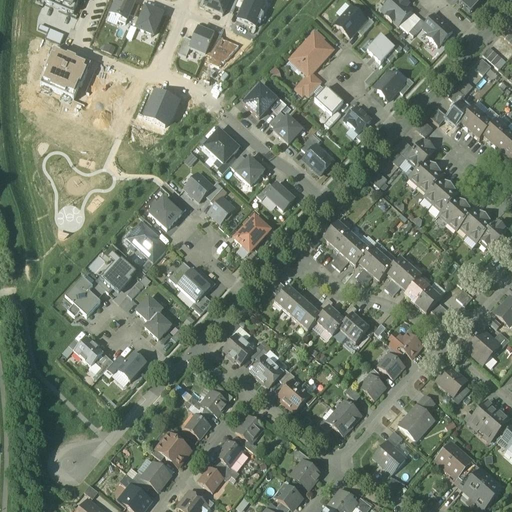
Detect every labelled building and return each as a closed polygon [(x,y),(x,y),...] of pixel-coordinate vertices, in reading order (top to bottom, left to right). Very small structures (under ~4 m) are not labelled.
[(40,0),(40,1),(45,3),(44,5),(52,9),(53,7),(59,10),(58,11),(67,15),(68,13),(73,15),(79,0),(40,0)] [(117,0),(110,16),(119,20),(126,23),(129,16),(134,5),(123,0),(117,0)] [(222,18),(225,12),(229,0),(208,0),(204,10),(222,18)] [(229,0),(225,12),(232,15),(235,9),(238,0),(229,0)] [(238,0),(235,9),(241,12),(246,0),(238,0)] [(246,0),(241,12),(237,21),(248,26),(248,27),(255,30),(258,24),(260,25),(263,17),(261,16),(265,7),(247,0),(246,0)] [(406,8),(400,3),(397,0),(392,0),(381,12),(386,18),(385,19),(391,25),(392,23),(398,28),(399,27),(411,14),(412,13),(406,8)] [(468,8),(472,12),(483,0),(460,0),(463,3),(460,7),(465,11),(468,8)] [(140,7),(134,5),(129,16),(135,19),(140,7)] [(341,21),(351,10),(345,5),(335,15),(341,21)] [(136,31),(153,38),(162,17),(145,10),(136,31)] [(349,40),(355,33),(365,23),(364,23),(351,10),(341,21),(335,27),(349,40)] [(420,22),(411,14),(399,27),(408,36),(408,35),(420,22)] [(119,20),(110,16),(107,23),(116,27),(118,23),(119,20)] [(421,30),(428,36),(431,39),(429,42),(437,50),(439,47),(440,47),(452,34),(433,17),(425,26),(421,30)] [(365,23),(355,33),(361,39),(373,25),(367,20),(364,23),(365,23)] [(420,22),(408,35),(413,39),(421,30),(425,26),(420,22)] [(511,24),(500,37),(511,47),(511,24)] [(136,31),(130,28),(126,40),(131,42),(136,31)] [(189,51),(205,58),(213,38),(197,31),(192,43),(189,51)] [(63,38),(49,32),(47,35),(45,41),(59,47),(63,38)] [(253,43),(238,36),(234,46),(239,49),(245,52),(253,43)] [(332,53),(314,36),(303,48),(305,50),(297,59),(294,57),(290,62),(298,70),(308,79),(310,76),(332,53)] [(239,49),(234,46),(213,38),(205,58),(210,60),(221,65),(223,66),(239,49)] [(385,60),(393,51),(380,39),(374,46),(367,54),(380,66),(385,60)] [(189,51),(192,43),(185,40),(178,56),(186,60),(189,51)] [(366,55),(367,54),(374,46),(368,41),(360,50),(366,55)] [(402,51),(397,47),(393,51),(385,60),(389,64),(402,51)] [(106,48),(103,54),(112,58),(114,52),(106,48)] [(303,48),(294,57),(297,59),(305,50),(303,48)] [(482,58),(499,73),(506,65),(489,50),(482,58)] [(67,60),(68,58),(53,51),(44,73),(46,74),(40,87),(73,101),(79,88),(80,88),(90,67),(74,60),(73,62),(67,60)] [(208,66),(219,71),(221,65),(210,60),(208,66)] [(294,74),(298,70),(290,62),(286,67),(294,74)] [(473,71),(478,75),(486,66),(481,62),(473,71)] [(490,70),(486,66),(478,75),(482,79),(485,76),(489,71),(490,70)] [(396,71),(391,76),(403,87),(408,82),(396,71)] [(497,79),(489,71),(485,76),(493,83),(497,79)] [(279,73),(271,75),(272,82),(281,80),(279,73)] [(384,101),(387,104),(397,93),(403,87),(391,76),(389,74),(373,91),(377,94),(376,94),(384,101)] [(130,90),(99,76),(85,109),(116,122),(130,90)] [(321,86),(310,76),(308,79),(295,92),(302,98),(304,95),(309,99),(313,94),(319,88),(321,86)] [(403,87),(397,93),(402,97),(413,85),(408,81),(408,82),(403,87)] [(455,91),(460,95),(468,86),(463,82),(455,91)] [(472,90),(468,86),(460,95),(464,99),(472,90)] [(260,88),(243,107),(259,121),(269,111),(276,103),(260,88)] [(324,92),(319,88),(313,94),(318,99),(324,92)] [(343,106),(325,90),(324,92),(318,99),(314,103),(331,119),(336,113),(343,106)] [(452,104),(460,95),(455,91),(447,100),(452,104)] [(155,95),(153,98),(144,121),(165,130),(171,123),(179,105),(155,95)] [(459,106),(464,99),(460,95),(452,104),(456,108),(459,106)] [(138,118),(144,121),(153,98),(147,96),(138,118)] [(276,103),(269,111),(277,118),(280,115),(286,109),(278,101),(276,103)] [(482,119),(487,113),(478,104),(473,110),(482,119)] [(455,130),(459,125),(469,114),(459,106),(456,108),(446,119),(445,121),(455,130)] [(356,110),(343,123),(351,130),(358,137),(368,126),(370,124),(356,110)] [(473,110),(469,114),(459,125),(469,134),(482,119),(473,110)] [(434,124),(442,115),(437,111),(429,120),(434,124)] [(487,113),(482,119),(492,127),(495,123),(497,120),(491,114),(492,113),(489,111),(487,113)] [(341,117),(336,113),(331,119),(324,127),(328,131),(341,117)] [(275,132),(286,121),(280,115),(277,118),(269,127),(275,132)] [(446,119),(442,115),(434,124),(438,128),(445,121),(446,119)] [(492,127),(482,119),(469,134),(478,142),(482,139),(492,127)] [(273,135),(288,148),(301,133),(286,120),(286,121),(275,132),(273,135)] [(415,132),(424,140),(432,131),(423,123),(415,132)] [(495,123),(492,127),(482,139),(491,147),(505,132),(495,123)] [(372,130),(368,126),(358,137),(355,140),(360,144),(372,130)] [(353,143),(355,140),(358,137),(351,130),(345,136),(353,143)] [(511,143),(511,138),(505,132),(491,147),(501,156),(511,143)] [(238,152),(218,133),(203,149),(223,168),(231,159),(238,152)] [(315,149),(319,145),(312,138),(300,151),(307,157),(315,149)] [(413,167),(417,171),(426,162),(434,153),(433,152),(434,152),(431,149),(427,150),(426,149),(426,145),(424,143),(423,143),(422,142),(414,152),(406,161),(413,167)] [(511,143),(501,156),(511,164),(511,162),(511,143)] [(405,144),(397,153),(389,162),(398,170),(399,169),(406,161),(414,152),(405,144)] [(315,149),(307,157),(302,162),(320,178),(332,165),(315,149)] [(191,156),(183,165),(189,170),(197,162),(191,156)] [(236,163),(230,170),(236,175),(246,163),(241,158),(236,163)] [(219,172),(224,176),(230,170),(236,163),(231,159),(223,168),(219,172)] [(263,175),(248,161),(246,163),(236,175),(235,176),(250,189),(263,175)] [(406,175),(413,167),(406,161),(399,169),(406,175)] [(429,165),(426,162),(417,171),(409,181),(418,188),(433,172),(433,171),(432,168),(433,167),(430,164),(429,165)] [(433,172),(418,188),(427,196),(440,180),(443,177),(440,174),(437,171),(437,172),(433,172)] [(370,184),(379,191),(387,182),(378,175),(370,184)] [(212,190),(197,177),(184,191),(199,205),(204,199),(212,191),(212,190)] [(444,183),(440,180),(427,196),(424,199),(433,207),(447,190),(447,186),(444,183)] [(216,186),(212,190),(212,191),(204,199),(210,205),(222,192),(222,191),(216,186)] [(265,198),(273,190),(268,186),(256,199),(261,204),(266,199),(265,198)] [(294,203),(276,187),(273,190),(265,198),(266,199),(283,214),(294,203)] [(414,189),(411,194),(419,199),(422,193),(414,189)] [(448,190),(447,190),(433,207),(441,214),(455,199),(458,196),(454,193),(455,192),(452,190),(451,190),(448,190)] [(226,196),(222,192),(210,205),(215,209),(221,201),(226,196)] [(459,202),(455,199),(441,214),(439,217),(447,225),(462,208),(462,205),(462,204),(459,201),(459,202)] [(167,206),(180,218),(186,212),(172,200),(167,206)] [(233,212),(221,201),(215,209),(208,216),(220,227),(224,222),(226,224),(231,219),(229,217),(233,212)] [(158,207),(153,212),(148,217),(166,233),(180,218),(167,206),(163,202),(158,207)] [(153,212),(158,207),(154,203),(149,209),(153,212)] [(462,209),(462,208),(447,225),(456,233),(459,230),(472,214),(469,211),(470,211),(466,208),(462,209)] [(475,211),(472,214),(459,230),(467,238),(482,221),(482,220),(482,217),(483,217),(479,214),(475,211)] [(241,249),(249,256),(252,252),(269,234),(254,220),(234,242),(241,249)] [(483,221),(482,221),(467,238),(476,245),(479,242),(493,227),(489,223),(490,223),(486,220),(483,221)] [(495,224),(493,227),(479,242),(489,251),(493,247),(494,248),(503,238),(501,237),(505,233),(495,224)] [(324,242),(334,251),(347,235),(337,226),(325,240),(323,241),(324,242)] [(153,238),(142,227),(134,235),(128,242),(137,250),(149,261),(150,262),(160,250),(162,249),(151,239),(153,238)] [(133,254),(137,250),(128,242),(134,235),(130,232),(123,239),(123,245),(133,254)] [(309,246),(315,252),(324,242),(323,241),(325,240),(319,234),(309,246)] [(340,256),(344,260),(358,245),(347,235),(334,251),(340,256)] [(371,251),(375,246),(368,239),(366,241),(363,238),(358,245),(368,254),(371,251)] [(471,250),(476,245),(467,238),(463,243),(471,250)] [(355,269),(358,266),(368,254),(358,245),(344,260),(349,264),(355,269)] [(382,260),(387,254),(377,245),(375,246),(371,251),(382,260)] [(236,255),(243,262),(249,256),(241,249),(236,255)] [(165,254),(160,250),(150,262),(149,261),(147,263),(153,268),(165,254)] [(364,271),(368,275),(382,260),(371,251),(368,254),(358,266),(364,271)] [(257,256),(252,252),(249,256),(243,262),(240,265),(245,269),(257,256)] [(114,264),(118,260),(112,254),(108,259),(114,264)] [(392,269),(397,264),(387,254),(382,260),(392,269)] [(331,266),(335,270),(344,260),(340,256),(331,266)] [(99,280),(102,283),(107,278),(117,287),(121,291),(130,282),(136,276),(118,260),(114,264),(99,280)] [(344,260),(335,270),(340,274),(349,264),(344,260)] [(379,284),(386,277),(392,269),(382,260),(368,275),(373,279),(379,284)] [(392,282),(396,286),(410,271),(399,262),(397,264),(392,269),(386,277),(392,282)] [(168,282),(176,289),(191,273),(183,266),(168,282)] [(360,285),(368,275),(364,271),(356,281),(360,285)] [(401,290),(407,295),(418,283),(420,280),(410,271),(396,286),(401,290)] [(462,272),(457,278),(466,286),(471,280),(462,272)] [(210,290),(195,277),(191,273),(176,289),(194,306),(195,306),(203,298),(210,290)] [(195,277),(210,290),(213,286),(199,273),(197,274),(195,277)] [(373,279),(368,275),(360,285),(365,289),(373,279)] [(102,283),(112,292),(117,287),(107,278),(102,283)] [(462,291),(466,286),(457,278),(453,283),(462,291)] [(90,288),(94,284),(88,279),(84,283),(90,288)] [(145,279),(139,285),(143,289),(145,290),(150,284),(145,279)] [(108,297),(112,292),(102,283),(99,280),(95,285),(105,294),(108,297)] [(83,317),(86,320),(100,306),(97,303),(88,295),(92,291),(90,288),(84,283),(82,281),(64,300),(72,308),(80,314),(83,317)] [(121,291),(117,287),(112,292),(118,298),(131,283),(130,282),(121,291)] [(384,291),(388,295),(396,286),(392,282),(384,291)] [(273,295),(281,287),(277,283),(269,291),(273,295)] [(404,298),(415,307),(428,292),(418,283),(407,295),(404,298)] [(98,302),(105,294),(95,285),(94,284),(90,288),(92,291),(88,295),(97,303),(98,302)] [(127,298),(131,302),(143,289),(139,285),(139,284),(127,298)] [(215,287),(213,286),(210,290),(203,298),(204,299),(215,287)] [(401,290),(396,286),(388,295),(393,299),(401,290)] [(434,286),(428,292),(439,301),(444,295),(434,286)] [(286,291),(281,287),(273,295),(278,299),(286,291)] [(274,304),(282,312),(296,297),(287,289),(286,291),(278,299),(274,304)] [(437,304),(439,301),(428,292),(415,307),(426,317),(429,312),(437,304)] [(456,301),(464,309),(472,300),(463,292),(456,301)] [(304,304),(296,297),(282,312),(290,319),(304,304)] [(195,306),(194,306),(191,310),(200,318),(211,305),(204,299),(203,298),(195,306)] [(63,302),(71,309),(72,308),(64,300),(63,302)] [(161,313),(148,301),(136,314),(148,326),(149,326),(157,317),(157,318),(161,313)] [(321,311),(324,314),(328,309),(332,305),(327,301),(320,310),(321,311)] [(495,317),(508,329),(511,324),(511,302),(510,301),(505,306),(505,307),(503,310),(502,310),(501,310),(495,317)] [(312,311),(304,304),(290,319),(299,327),(312,311)] [(429,312),(434,316),(441,308),(437,304),(429,312)] [(80,314),(72,308),(71,309),(67,314),(74,320),(78,316),(80,314)] [(343,316),(348,320),(352,317),(356,312),(351,308),(343,316)] [(434,316),(438,320),(446,312),(441,308),(434,316)] [(328,309),(324,314),(320,318),(315,325),(323,332),(337,317),(328,309)] [(315,325),(320,318),(317,315),(312,311),(299,327),(307,334),(311,330),(315,325)] [(438,320),(443,324),(450,316),(446,312),(438,320)] [(443,324),(447,328),(455,320),(450,316),(443,324)] [(170,329),(157,318),(157,317),(149,326),(148,326),(144,330),(158,343),(170,329)] [(345,324),(337,317),(323,332),(331,339),(333,338),(338,332),(345,324)] [(348,320),(345,324),(338,332),(346,339),(360,324),(352,317),(348,320)] [(183,325),(188,330),(194,323),(189,319),(183,325)] [(493,320),(488,326),(497,333),(502,328),(493,320)] [(368,331),(360,324),(346,339),(354,346),(355,347),(365,336),(368,331)] [(226,336),(230,340),(234,335),(240,329),(235,325),(226,336)] [(315,325),(311,330),(319,337),(323,332),(315,325)] [(171,341),(175,345),(187,332),(183,327),(171,341)] [(369,340),(373,335),(377,331),(373,327),(368,331),(365,336),(369,340)] [(380,327),(377,331),(373,335),(377,339),(385,331),(380,327)] [(250,338),(240,329),(234,335),(236,337),(245,345),(249,339),(250,338)] [(323,332),(319,337),(327,344),(331,339),(323,332)] [(338,332),(333,338),(341,345),(346,339),(338,332)] [(465,350),(482,366),(483,365),(480,362),(486,355),(489,357),(497,349),(497,348),(492,343),(480,333),(465,350)] [(396,347),(403,340),(395,334),(388,343),(392,346),(393,344),(396,347)] [(497,349),(501,353),(509,344),(499,335),(492,343),(497,348),(497,349)] [(166,336),(160,343),(164,346),(170,340),(166,336)] [(405,355),(411,361),(422,349),(407,336),(403,340),(396,347),(396,348),(405,355)] [(222,352),(231,360),(245,345),(236,337),(222,352)] [(249,339),(245,345),(253,353),(256,349),(258,347),(249,339)] [(346,339),(341,345),(349,352),(354,346),(346,339)] [(103,356),(86,340),(80,347),(73,354),(90,370),(94,365),(103,356)] [(68,349),(73,354),(80,347),(75,342),(68,349)] [(389,349),(390,350),(399,358),(401,360),(405,355),(396,348),(396,347),(393,344),(392,346),(389,349)] [(253,353),(245,345),(231,360),(240,368),(249,358),(254,353),(253,353)] [(73,354),(68,349),(62,356),(67,361),(73,354)] [(261,353),(256,349),(253,353),(254,353),(249,358),(253,362),(254,361),(261,353)] [(399,358),(390,350),(386,355),(388,357),(395,363),(399,358)] [(254,361),(259,365),(264,359),(267,356),(263,351),(261,353),(254,361)] [(270,353),(267,356),(264,359),(273,367),(278,361),(270,353)] [(133,355),(125,364),(116,373),(117,373),(130,385),(146,367),(133,355)] [(480,362),(483,365),(489,357),(486,355),(480,362)] [(113,365),(103,356),(94,365),(101,371),(97,375),(101,378),(103,376),(107,372),(113,365)] [(378,369),(393,382),(403,370),(395,363),(388,357),(378,369)] [(125,364),(119,359),(113,365),(107,372),(113,378),(117,373),(116,373),(125,364)] [(250,375),(259,383),(273,367),(264,359),(259,365),(250,375)] [(287,369),(278,361),(273,367),(282,375),(285,372),(287,369)] [(95,377),(97,375),(101,371),(94,365),(90,370),(89,371),(95,377)] [(282,375),(273,367),(259,383),(268,390),(277,381),(282,375)] [(453,399),(463,387),(466,384),(449,369),(436,384),(447,394),(449,391),(454,396),(452,398),(453,399)] [(370,378),(376,383),(380,379),(371,371),(367,375),(370,378)] [(109,382),(113,378),(107,372),(103,376),(109,382)] [(282,384),(289,376),(285,372),(282,375),(277,381),(281,385),(282,384)] [(289,375),(289,376),(282,384),(286,388),(292,382),(294,380),(289,375)] [(359,390),(374,403),(385,391),(376,383),(370,378),(359,390)] [(276,400),(285,408),(301,390),(292,382),(286,388),(276,400)] [(305,385),(301,390),(310,398),(312,395),(312,396),(314,393),(313,393),(316,390),(312,387),(310,390),(305,385)] [(218,399),(223,393),(216,387),(211,393),(218,399)] [(451,401),(458,407),(470,393),(463,387),(453,399),(451,401)] [(173,393),(183,401),(187,396),(178,388),(173,393)] [(201,399),(197,404),(200,407),(204,401),(211,393),(205,389),(199,397),(201,399)] [(349,389),(344,394),(355,404),(360,398),(349,389)] [(310,398),(301,390),(285,408),(294,416),(304,404),(310,398)] [(211,415),(217,420),(227,406),(218,399),(211,393),(204,401),(207,403),(203,409),(211,415)] [(218,399),(227,406),(232,400),(223,393),(218,399)] [(304,404),(308,408),(316,399),(312,396),(312,395),(310,398),(304,404)] [(183,401),(190,407),(193,409),(197,404),(187,396),(183,401)] [(418,409),(426,415),(434,406),(425,398),(416,408),(417,410),(418,409)] [(344,403),(335,414),(352,428),(361,418),(344,403)] [(197,404),(193,409),(200,414),(207,420),(211,415),(203,409),(200,407),(197,404)] [(468,426),(489,444),(499,432),(508,423),(487,404),(477,416),(468,426)] [(196,419),(200,414),(193,409),(190,407),(187,411),(194,417),(196,419)] [(398,428),(413,442),(420,434),(422,436),(434,423),(426,415),(418,409),(417,410),(409,419),(407,418),(398,428)] [(464,421),(468,426),(477,416),(472,412),(464,421)] [(352,428),(335,414),(326,424),(332,430),(342,439),(352,428)] [(184,430),(199,441),(209,429),(196,419),(194,417),(184,430)] [(246,442),(251,446),(263,431),(247,418),(235,434),(246,442)] [(319,427),(328,435),(332,430),(326,424),(323,422),(319,427)] [(452,423),(444,428),(448,434),(456,429),(452,423)] [(504,436),(511,429),(511,427),(508,423),(499,432),(504,436)] [(511,445),(511,429),(504,436),(502,439),(511,447),(511,445)] [(168,436),(177,444),(181,439),(170,431),(166,436),(167,437),(168,436)] [(386,443),(394,450),(398,446),(402,441),(394,434),(386,443)] [(420,434),(413,442),(415,444),(422,436),(420,434)] [(164,459),(177,470),(190,454),(177,444),(168,436),(167,437),(160,446),(162,448),(158,453),(158,454),(164,459)] [(285,444),(278,439),(274,445),(280,450),(285,444)] [(505,453),(507,451),(511,447),(502,439),(496,445),(505,453)] [(242,447),(252,455),(257,450),(251,446),(246,442),(242,447)] [(218,461),(229,470),(241,455),(234,449),(227,444),(215,459),(218,461)] [(372,460),(391,477),(405,462),(403,460),(393,451),(386,445),(372,460)] [(447,479),(453,485),(456,482),(472,464),(451,445),(432,466),(447,479)] [(236,446),(234,449),(241,455),(244,457),(246,453),(236,446)] [(394,450),(393,451),(403,460),(408,454),(398,446),(394,450)] [(151,456),(160,464),(164,459),(158,454),(158,453),(156,452),(155,451),(151,456)] [(303,464),(308,468),(312,463),(299,453),(295,459),(302,465),(303,464)] [(241,455),(229,470),(231,471),(235,474),(247,459),(244,457),(241,455)] [(137,474),(138,475),(143,478),(146,473),(152,466),(153,465),(147,461),(137,474)] [(215,466),(227,476),(231,471),(229,470),(218,461),(215,466)] [(292,478),(309,492),(320,478),(308,468),(303,464),(302,465),(292,478)] [(457,489),(462,493),(481,472),(476,468),(472,464),(456,482),(460,486),(457,489)] [(150,488),(158,495),(161,491),(159,490),(162,486),(164,487),(170,479),(159,470),(153,465),(152,466),(153,467),(147,474),(146,473),(143,478),(141,480),(148,485),(147,486),(150,488)] [(159,470),(170,479),(174,474),(163,466),(159,470)] [(225,483),(229,477),(227,476),(215,466),(211,471),(223,480),(222,481),(225,483)] [(198,485),(209,494),(214,488),(216,490),(222,481),(223,480),(211,471),(209,470),(198,485)] [(132,482),(137,476),(131,471),(126,477),(132,482)] [(231,471),(227,476),(229,477),(231,479),(235,474),(231,471)] [(481,504),(486,508),(501,491),(481,472),(462,493),(478,507),(481,504)] [(137,476),(132,482),(141,489),(146,493),(150,488),(147,486),(148,485),(141,480),(143,478),(138,475),(137,476)] [(137,493),(141,489),(132,482),(126,477),(120,485),(128,491),(130,488),(137,494),(137,493)] [(385,487),(399,495),(405,488),(389,479),(385,487)] [(449,490),(453,485),(447,479),(442,484),(449,490)] [(289,511),(291,511),(293,509),(294,510),(301,501),(284,487),(278,494),(282,497),(277,502),(280,505),(289,511)] [(84,496),(92,502),(98,495),(89,488),(84,495),(84,496)] [(126,509),(128,511),(144,511),(150,504),(137,493),(137,494),(130,488),(128,491),(119,502),(127,508),(126,509)] [(326,509),(329,511),(352,511),(355,509),(357,506),(356,506),(339,493),(326,509)] [(180,511),(202,511),(206,508),(206,507),(197,500),(189,494),(177,509),(180,511)] [(206,508),(210,511),(214,506),(201,496),(197,500),(206,507),(206,508)] [(358,511),(369,511),(371,510),(360,501),(356,506),(357,506),(355,509),(358,511)]
